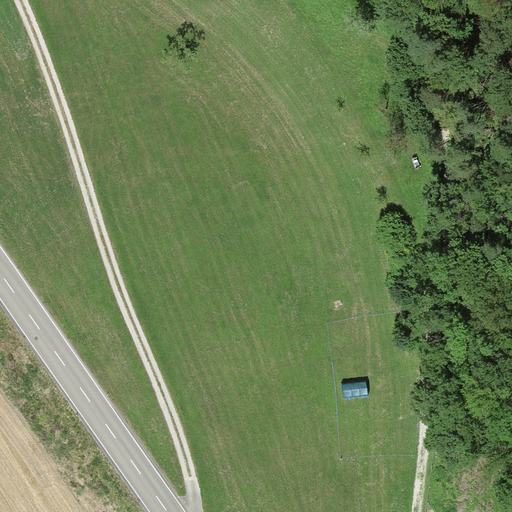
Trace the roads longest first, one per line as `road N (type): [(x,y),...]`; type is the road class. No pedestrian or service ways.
road 1 (track): [(191,511),(157,382),(125,315),(15,0)]
road 2 (track): [(400,0),(417,511)]
road 3 (tertiary): [(0,272),(169,511)]
